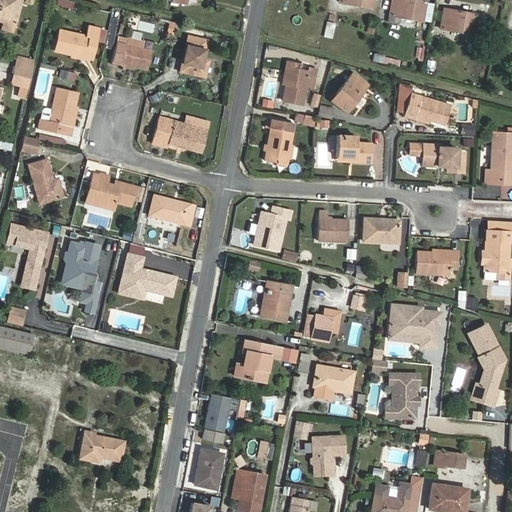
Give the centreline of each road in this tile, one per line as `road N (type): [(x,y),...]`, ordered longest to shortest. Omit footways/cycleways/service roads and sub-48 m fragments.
road 1 (residential): [(225,182),(163,511)]
road 2 (residential): [(225,182),(430,201)]
road 3 (residential): [(259,0),(225,182)]
